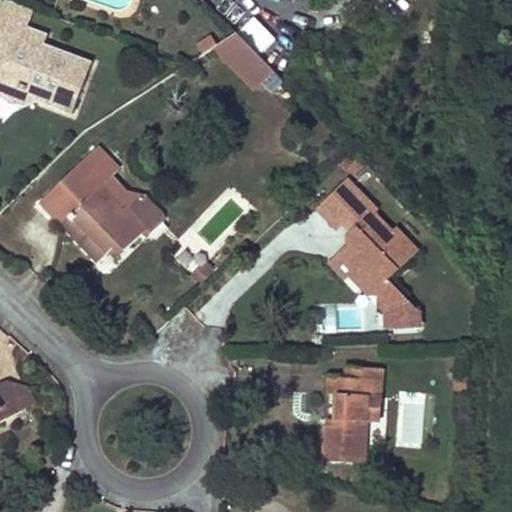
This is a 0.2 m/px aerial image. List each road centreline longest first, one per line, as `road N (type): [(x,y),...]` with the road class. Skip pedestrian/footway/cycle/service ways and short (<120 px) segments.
road 1 (residential): [(104,399),(96,440),(122,471),(142,479),(180,462),(191,420),(181,398),(143,380),(113,389)]
road 2 (residential): [(0,287),(104,399)]
